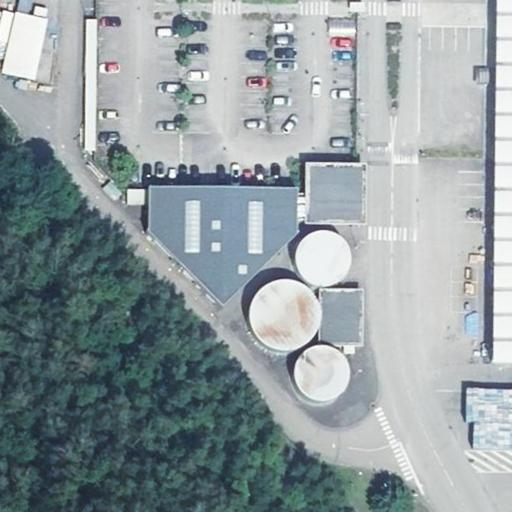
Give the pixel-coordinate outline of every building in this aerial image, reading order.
[(30,12),(32,0),(19,0),(18,9),(30,12)] [(511,0),(505,0),(504,120),(501,365),(511,364),(511,0)] [(0,73),(36,79),(46,18),(0,10),(0,40),(6,41),(0,73)] [(311,223),(363,223),(362,170),(312,171),(311,223)] [(126,203),(143,205),(145,190),(127,188),(126,203)] [(299,192),(150,190),(150,236),(223,311),(299,237),(299,192)] [(344,276),(348,262),(344,250),(335,242),(322,239),(307,244),(300,252),(300,266),(309,282),(322,289),(321,316),(315,302),(303,290),(288,284),(272,286),(260,296),(253,306),(252,319),(256,333),(268,345),(283,351),(297,348),(311,340),(318,328),(323,329),(324,351),(313,353),(301,361),(296,372),(299,390),(310,401),(327,400),(341,390),(344,378),(341,364),(332,356),(331,349),(359,347),(359,300),(331,298),(331,288),(344,276)] [(511,391),(469,390),(468,450),(511,450),(511,391)]
